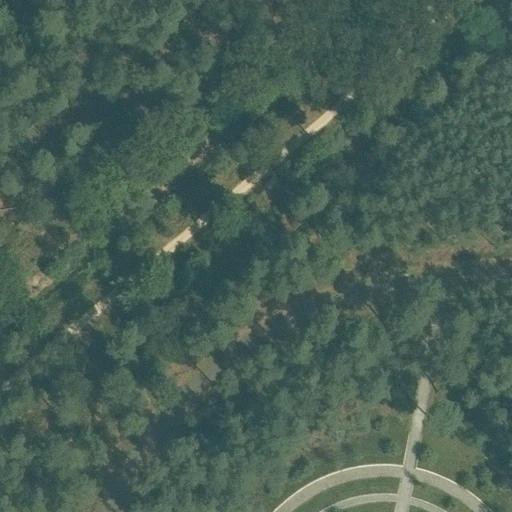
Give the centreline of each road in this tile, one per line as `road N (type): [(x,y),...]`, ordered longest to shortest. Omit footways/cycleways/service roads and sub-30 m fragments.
road 1 (track): [(108,511),(142,440),(213,365),(273,327),(363,290),(443,274),(511,274)]
road 2 (track): [(443,274),(410,456)]
